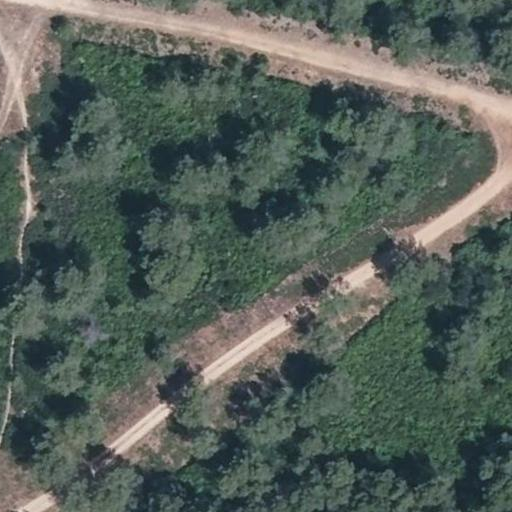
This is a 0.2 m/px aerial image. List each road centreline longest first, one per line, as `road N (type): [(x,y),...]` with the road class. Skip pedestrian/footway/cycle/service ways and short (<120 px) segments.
road 1 (track): [(26,511),(258,339),(511,173)]
road 2 (track): [(82,0),(511,107)]
